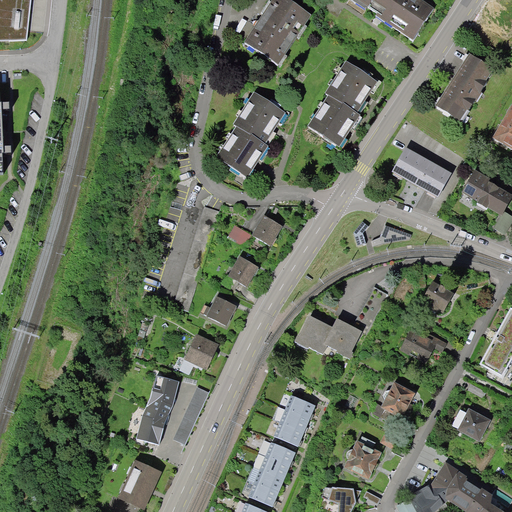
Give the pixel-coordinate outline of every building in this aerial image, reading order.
[(30,0),(0,0),(0,41),(27,39),(30,0)] [(306,14),(284,0),(276,0),(246,46),(273,64),(306,14)] [(436,10),(421,0),(352,0),(353,0),(416,41),(436,10)] [(439,107),(462,122),(494,72),(472,58),(439,107)] [(377,86),(346,66),(326,97),(329,99),(357,117),(377,86)] [(286,116),(257,98),(237,130),(265,148),(286,116)] [(357,117),(329,99),(309,131),(341,151),(361,120),(357,117)] [(511,107),(493,140),(511,151),(511,107)] [(269,151),(239,132),(220,163),(250,182),(269,151)] [(405,152),(394,175),(440,197),(451,175),(405,152)] [(511,202),(511,195),(474,174),(462,195),(504,218),(511,202)] [(220,214),(204,209),(173,309),(190,314),(220,214)] [(254,238),(272,246),(281,228),(264,219),(254,238)] [(412,235),(385,227),(381,239),(372,242),(373,247),(391,242),(402,241),(409,242),(412,235)] [(233,277),(249,286),(258,271),(242,262),(233,277)] [(457,290),(433,280),(424,303),(447,313),(457,290)] [(389,296),(374,288),(354,326),(369,334),(389,296)] [(208,316),(227,325),(236,307),(217,298),(208,316)] [(511,363),(511,310),(481,366),(504,378),(511,363)] [(332,329),(311,319),(299,345),(324,357),(329,348),(352,359),(365,332),(354,326),(337,319),(332,329)] [(439,339),(411,327),(401,352),(428,364),(439,339)] [(221,346),(197,336),(186,363),(210,373),(221,346)] [(157,377),(154,399),(146,411),(138,439),(161,447),(168,419),(174,407),(180,383),(157,377)] [(417,393),(395,383),(383,409),(405,419),(417,393)] [(209,393),(198,388),(174,439),(186,446),(209,393)] [(296,399),(279,439),(299,448),(316,407),(296,399)] [(493,422),(470,410),(458,431),(482,443),(493,422)] [(385,434),(381,443),(395,450),(400,442),(385,434)] [(358,442),(345,470),(371,482),(384,454),(358,442)] [(275,447),(254,497),(275,505),(296,455),(275,447)] [(162,473),(134,461),(118,498),(146,510),(162,473)] [(470,477),(445,463),(431,486),(410,495),(421,511),(432,511),(451,502),(464,509),(466,511),(503,511),(492,506),(493,496),(470,477)] [(353,488),(331,486),(326,498),(338,501),(338,511),(347,511),(356,499),(359,491),(353,491),(353,488)]
